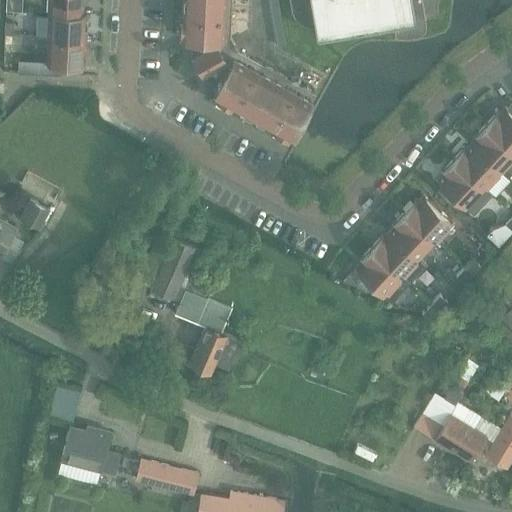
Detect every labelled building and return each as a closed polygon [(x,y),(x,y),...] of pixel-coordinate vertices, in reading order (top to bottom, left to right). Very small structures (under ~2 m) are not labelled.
[(47,0),(47,11),(82,13),(82,0),(47,0)] [(182,0),(181,34),(202,35),(230,36),(231,0),(182,0)] [(289,0),(291,7),(294,14),(299,20),(307,24),(315,24),(316,34),(393,21),(394,28),(393,29),(405,30),(417,28),(422,26),(425,21),(425,15),(436,13),(436,14),(438,13),(437,2),(437,0),(289,0)] [(87,13),(82,13),(47,11),(47,12),(46,36),(86,38),(87,13)] [(14,35),(15,22),(5,22),(4,34),(14,35)] [(13,55),(14,35),(4,34),(3,54),(13,55)] [(211,67),(223,74),(238,50),(230,36),(202,35),(201,49),(193,54),(202,72),(211,67)] [(44,61),(84,63),(86,38),(46,36),(44,61)] [(291,136),(315,92),(238,50),(223,74),(213,93),(291,136)] [(498,110),(486,123),(511,147),(511,113),(505,106),(499,112),(498,110)] [(511,147),(486,123),(474,136),(476,137),(471,142),(507,176),(511,170),(511,147)] [(467,147),(465,145),(453,158),(491,193),(491,192),(485,186),(500,170),(506,176),(507,176),(471,142),(467,147)] [(443,172),(438,178),(474,211),(491,193),(453,158),(441,171),(443,172)] [(416,198),(404,211),(435,240),(452,222),(423,194),(417,199),(416,198)] [(20,216),(39,226),(49,208),(30,198),(20,216)] [(394,225),(389,230),(425,263),(426,263),(419,257),(435,240),(404,211),(392,223),(394,225)] [(0,253),(15,226),(0,218),(0,253)] [(385,235),(383,233),(371,246),(409,281),(425,263),(389,230),(385,235)] [(108,234),(91,270),(119,284),(127,268),(154,278),(149,289),(179,301),(174,312),(205,325),(189,362),(210,372),(214,362),(228,368),(240,339),(233,336),(221,331),(231,307),(207,297),(214,282),(194,274),(204,251),(195,248),(195,247),(171,237),(168,245),(154,239),(149,253),(137,249),(108,234)] [(392,299),(409,281),(371,246),(359,259),(361,260),(356,266),(392,299)] [(471,273),(479,265),(471,257),(463,266),(471,273)] [(463,282),(471,273),(463,266),(455,275),(463,282)] [(511,285),(491,307),(511,328),(511,285)] [(438,308),(447,300),(439,292),(431,301),(438,308)] [(443,312),(438,308),(431,301),(421,312),(440,315),(443,312)] [(50,411),(74,417),(81,388),(58,382),(50,411)] [(480,444),(488,449),(494,441),(485,436),(486,434),(450,412),(433,438),(447,446),(447,445),(470,459),(480,444)] [(494,441),(488,449),(486,454),(502,464),(511,446),(511,413),(502,428),(494,441)] [(69,426),(61,457),(114,471),(118,454),(105,451),(110,432),(96,428),(95,432),(69,426)] [(135,476),(194,492),(199,472),(140,457),(135,476)] [(200,492),(196,511),(282,511),(284,499),(250,493),(249,500),(200,492)]
